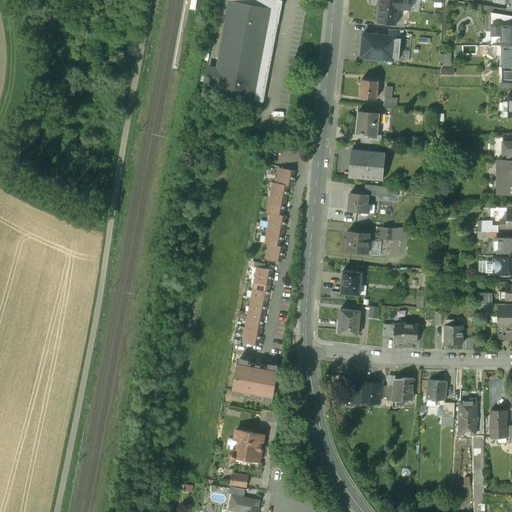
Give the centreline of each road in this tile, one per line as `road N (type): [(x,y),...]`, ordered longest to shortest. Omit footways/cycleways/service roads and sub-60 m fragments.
road 1 (track): [(57,511),(150,0)]
road 2 (secondary): [(335,0),(306,347)]
road 3 (residential): [(511,359),(306,347)]
road 4 (secondary): [(306,347),(324,441),(367,511)]
